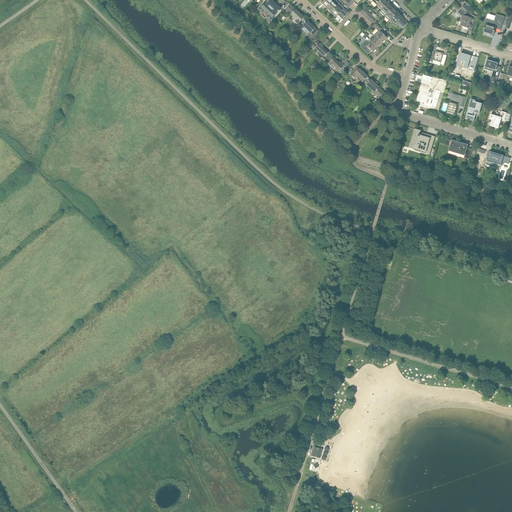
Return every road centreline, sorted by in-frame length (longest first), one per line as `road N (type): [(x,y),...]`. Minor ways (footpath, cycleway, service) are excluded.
road 1 (residential): [(511,146),(402,111),(406,76)]
road 2 (residential): [(406,76),(371,65),(301,0)]
